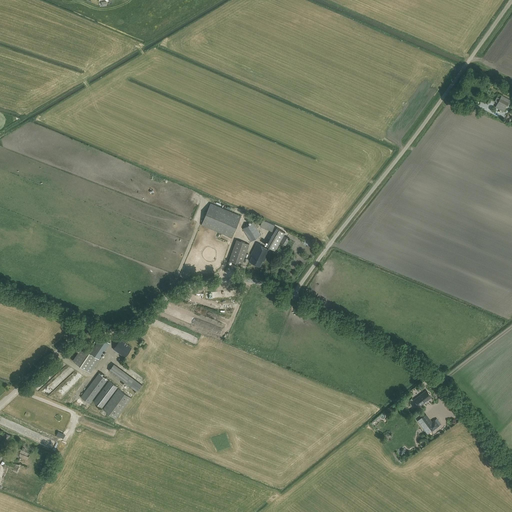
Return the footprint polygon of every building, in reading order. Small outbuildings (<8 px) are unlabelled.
[(510,100),(499,94),(495,101),(498,103),(496,107),(504,112),(510,100)] [(241,216),(211,203),(202,224),(232,237),(241,216)] [(275,225),(263,220),(262,221),(261,221),(259,223),(261,224),(260,226),(272,232),(275,225)] [(261,235),(253,222),(243,229),(251,242),(261,235)] [(285,233),(276,227),(266,245),(274,250),(285,233)] [(290,239),(284,236),(280,243),(286,246),(290,239)] [(249,244),(236,240),(229,260),(242,265),(249,244)] [(270,249),(257,243),(251,255),(252,256),(249,261),(260,266),(263,261),(264,261),(270,249)] [(110,343),(101,337),(90,353),(82,347),(73,361),(90,372),(110,343)] [(131,348),(120,340),(114,349),(125,357),(131,348)] [(138,392),(144,384),(115,364),(111,370),(131,384),(130,386),(138,392)] [(81,397),(90,404),(108,380),(99,373),(81,397)] [(73,379),(66,384),(70,390),(78,384),(73,379)] [(94,401),(102,408),(118,387),(109,381),(94,401)] [(36,387),(40,391),(45,387),(41,383),(36,387)] [(50,397),(57,389),(51,385),(45,393),(50,397)] [(117,418),(131,397),(119,389),(105,410),(117,418)] [(431,397),(426,390),(414,400),(419,407),(431,397)] [(422,418),(428,425),(432,422),(426,415),(422,418)] [(0,416),(0,423),(8,427),(11,421),(0,416)] [(428,425),(432,431),(441,424),(436,419),(432,422),(428,425)] [(10,431),(41,443),(44,436),(13,424),(10,431)] [(49,432),(56,435),(58,429),(51,426),(49,432)] [(10,435),(5,433),(0,444),(6,446),(10,435)]
